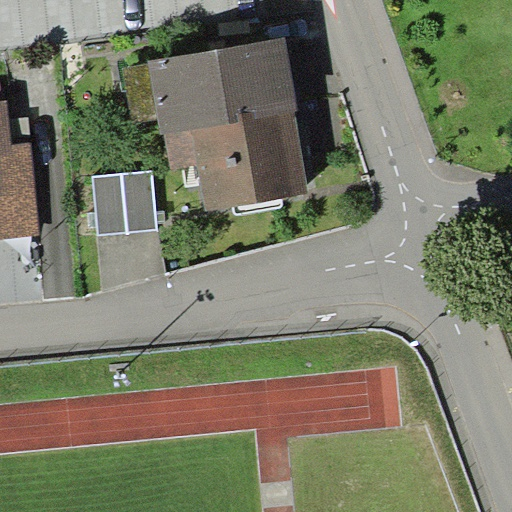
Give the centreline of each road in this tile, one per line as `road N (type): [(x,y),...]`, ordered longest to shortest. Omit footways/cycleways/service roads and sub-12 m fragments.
road 1 (residential): [(0,333),(329,287),(424,230)]
road 2 (residential): [(424,230),(511,465)]
road 3 (residential): [(349,0),(399,127),(424,230)]
